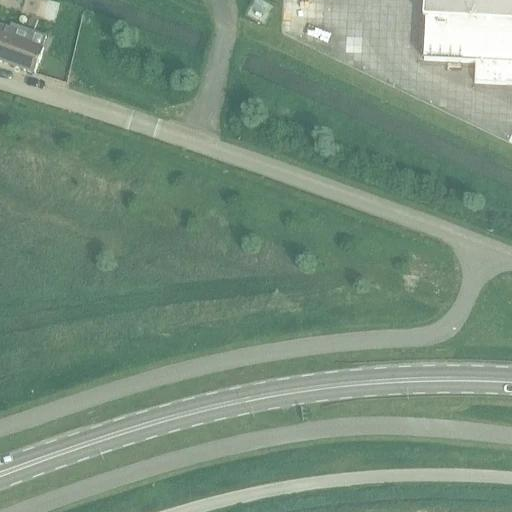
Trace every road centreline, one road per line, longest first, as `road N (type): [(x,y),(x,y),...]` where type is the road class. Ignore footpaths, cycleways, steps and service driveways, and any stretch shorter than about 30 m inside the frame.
road 1 (unclassified): [(0,428),(241,357),(435,335),(454,323),(487,247)]
road 2 (secondary): [(511,380),(342,382),(241,398),(0,474)]
road 3 (unclassified): [(487,247),(0,79)]
road 4 (unclassified): [(20,511),(146,469),(296,433),(382,427),(511,437)]
road 5 (track): [(219,0),(227,28),(192,142)]
